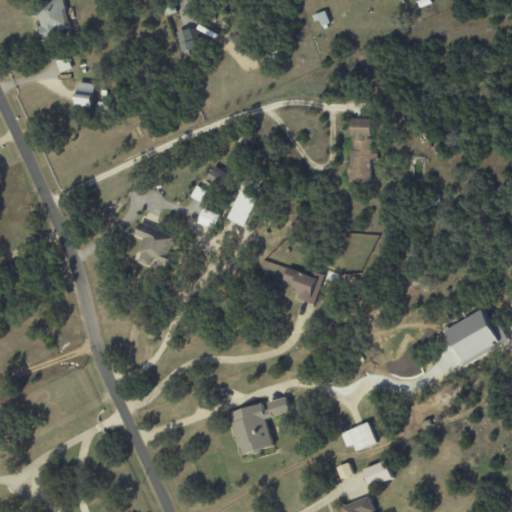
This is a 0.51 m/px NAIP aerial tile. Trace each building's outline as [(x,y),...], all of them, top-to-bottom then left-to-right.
[(77,29),(72,7),(66,8),(63,0),(56,0),(36,5),(41,26),(35,27),(37,38),(77,29)] [(96,85),(79,82),(75,106),(92,108),(96,85)] [(351,182),(371,182),(371,157),(370,157),(371,136),(374,136),(374,119),(352,118),(351,182)] [(223,187),(229,173),(214,166),(208,180),(223,187)] [(258,198),(241,191),(229,219),(246,226),(258,198)] [(176,235),(141,223),(136,235),(144,238),(136,261),(151,266),(154,259),(170,265),(174,255),(169,253),(176,235)] [(284,280),(296,284),(293,292),(303,295),(302,300),(316,304),(325,274),(312,271),(311,274),(287,267),(284,280)] [(231,411),(241,455),(273,448),(267,418),(291,413),(287,397),(265,402),(266,404),(231,411)] [(377,443),(369,422),(342,433),(348,447),(354,444),(357,451),(377,443)] [(371,487),(393,479),(387,461),(364,469),(371,487)] [(338,466),(341,478),(353,475),(350,463),(338,466)] [(370,511),(374,511),(370,497),(342,506),(343,511),(370,511)]
